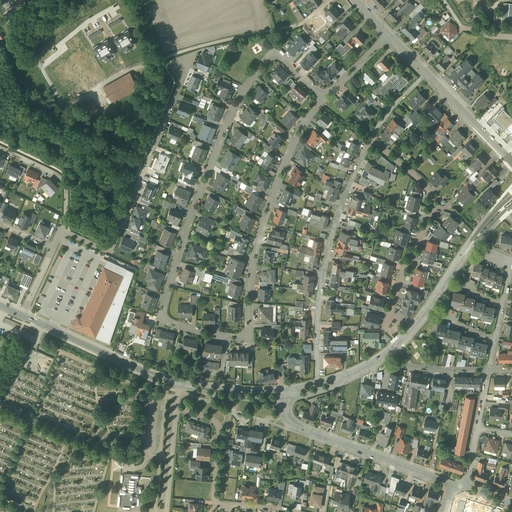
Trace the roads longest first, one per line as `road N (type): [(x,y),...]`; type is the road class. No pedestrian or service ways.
road 1 (residential): [(322,100),(281,59),(267,60),(232,111),(183,237),(166,319),(244,335)]
road 2 (tertiary): [(318,386),(367,366),(406,335),(511,200)]
road 3 (residential): [(60,230),(103,250),(115,242),(190,60)]
road 4 (residential): [(370,139),(325,264),(318,386)]
road 5 (residential): [(322,100),(290,152),(251,257),(251,326),(244,335)]
road 6 (residential): [(178,384),(176,410),(215,421),(220,430),(218,504),(293,511)]
road 7 (residential): [(370,139),(422,181),(432,206),(400,274),(389,324)]
road 8 (residential): [(452,484),(298,426),(282,395)]
road 9 (residential): [(331,0),(295,26),(168,56)]
road 10 (tertiary): [(21,316),(178,384)]
road 11 (tertiary): [(511,163),(426,74)]
road 12 (residential): [(488,369),(385,367),(382,385)]
road 13 (residential): [(0,149),(59,176),(66,195),(60,230)]
